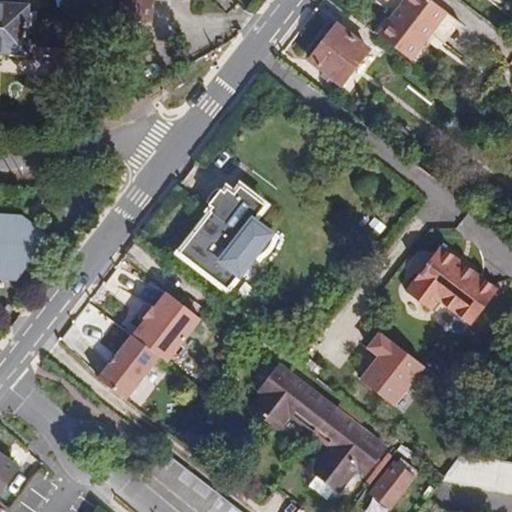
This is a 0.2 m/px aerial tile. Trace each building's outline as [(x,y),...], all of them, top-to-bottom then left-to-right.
[(118,0),(116,26),(133,28),(133,21),(151,23),(153,2),(166,3),(166,0),(118,0)] [(388,0),(399,9),(378,36),(410,60),(429,35),(442,45),(460,21),(447,12),(431,0),(388,0)] [(461,0),(502,32),(511,20),(484,0),(461,0)] [(0,5),(0,51),(24,53),(27,7),(0,5)] [(336,25),(309,60),(325,73),(322,78),(333,87),(337,82),(341,85),(378,36),(366,27),(346,12),(336,25)] [(150,30),(151,23),(133,21),(133,28),(150,30)] [(232,189),(264,213),(270,205),(238,180),(232,189)] [(232,189),(226,184),(203,212),(208,215),(178,253),(227,291),(273,231),(259,220),(264,213),(232,189)] [(22,215),(0,213),(0,266),(25,269),(25,260),(31,260),(48,239),(37,230),(21,230),(22,215)] [(471,325),(497,290),(440,247),(407,291),(434,310),(441,301),(471,325)] [(175,268),(164,282),(189,301),(199,288),(175,268)] [(132,335),(98,378),(125,400),(159,356),(132,335)] [(511,362),(485,399),(496,407),(511,384),(511,362)] [(366,472),(385,447),(279,365),(259,391),(263,394),(253,408),(278,428),(289,414),(332,447),(313,471),(339,491),(358,466),(366,472)] [(179,458),(201,476),(213,461),(190,444),(179,458)] [(241,511),(164,452),(148,472),(197,511),(241,511)] [(0,495),(19,467),(0,453),(0,495)] [(511,462),(461,454),(442,481),(511,492),(511,462)] [(369,493),(389,509),(414,476),(394,461),(369,493)] [(441,511),(444,509),(429,499),(419,511),(441,511)]
